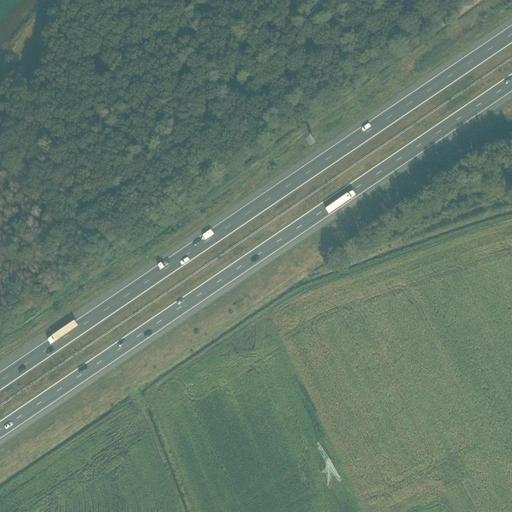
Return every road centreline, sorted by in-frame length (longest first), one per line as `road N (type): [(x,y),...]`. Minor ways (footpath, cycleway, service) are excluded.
road 1 (motorway): [(0,431),(511,83)]
road 2 (motorway): [(511,35),(0,382)]
